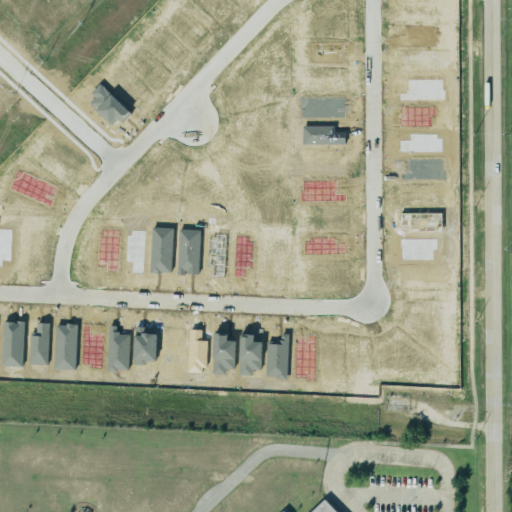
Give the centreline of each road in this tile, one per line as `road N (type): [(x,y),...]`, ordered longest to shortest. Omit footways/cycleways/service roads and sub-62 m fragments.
road 1 (residential): [(285,0),(86,202),(62,251),(60,287),(82,299),(344,308),(369,296),(374,280),(371,0)]
road 2 (tertiary): [(493,511),(491,0)]
road 3 (residential): [(117,167),(0,57)]
